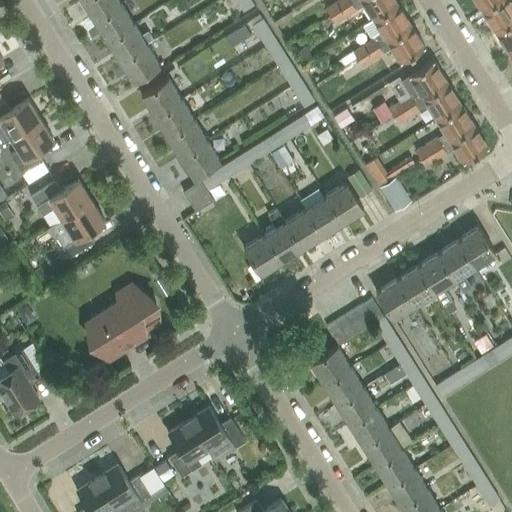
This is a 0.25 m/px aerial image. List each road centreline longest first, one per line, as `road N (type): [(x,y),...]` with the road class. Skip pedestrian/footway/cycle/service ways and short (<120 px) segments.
road 1 (residential): [(235,333),(23,0)]
road 2 (residential): [(235,333),(511,160)]
road 3 (residential): [(8,476),(235,333)]
road 4 (residential): [(345,511),(235,333)]
road 5 (residential): [(511,133),(427,0)]
